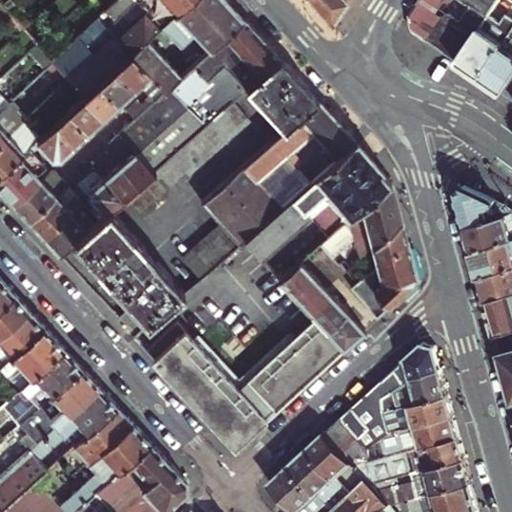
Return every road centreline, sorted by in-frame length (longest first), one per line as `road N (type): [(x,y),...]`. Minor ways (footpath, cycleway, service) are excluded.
road 1 (residential): [(0,237),(227,486)]
road 2 (residential): [(388,338),(227,486)]
road 3 (tertiary): [(509,147),(450,112),(341,73)]
road 4 (residential): [(0,212),(122,103)]
road 5 (tertiary): [(341,73),(406,139),(427,196)]
road 6 (residential): [(388,338),(302,242)]
